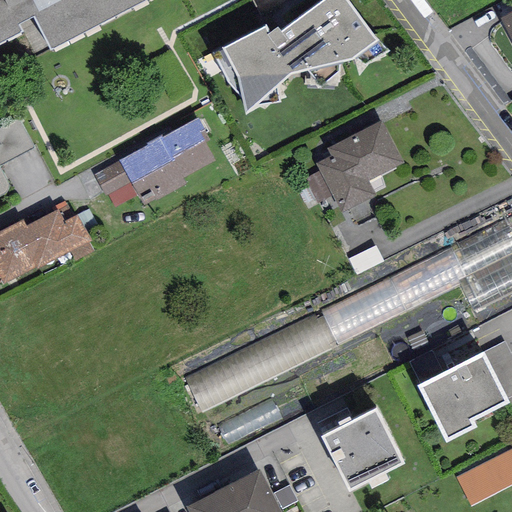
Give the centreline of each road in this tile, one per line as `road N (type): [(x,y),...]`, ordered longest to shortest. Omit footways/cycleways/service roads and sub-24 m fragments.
road 1 (residential): [(511,320),(147,511)]
road 2 (residential): [(511,134),(410,0)]
